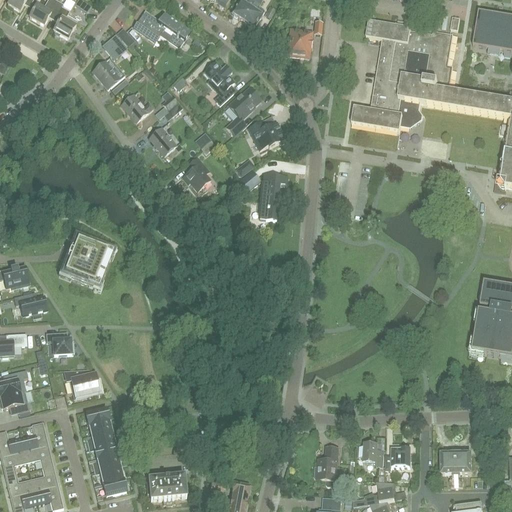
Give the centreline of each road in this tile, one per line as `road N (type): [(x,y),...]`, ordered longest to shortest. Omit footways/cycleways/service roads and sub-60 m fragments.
road 1 (residential): [(288,415),(315,151)]
road 2 (residential): [(86,511),(62,414),(0,428)]
road 3 (residential): [(357,157),(469,175),(495,217)]
road 4 (residential): [(306,108),(279,67),(192,0)]
road 5 (residential): [(156,187),(67,64)]
road 6 (residential): [(144,462),(284,434)]
road 7 (residential): [(288,415),(426,418)]
